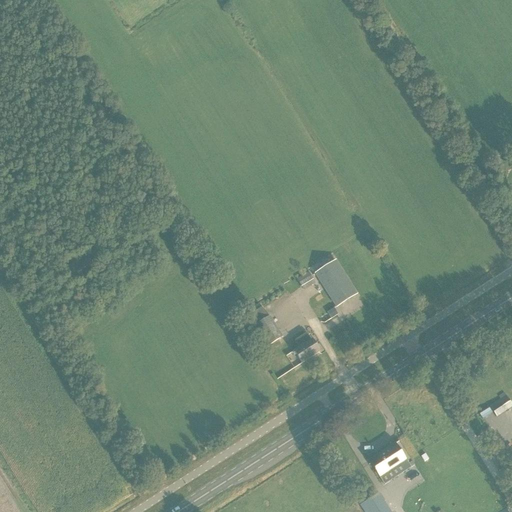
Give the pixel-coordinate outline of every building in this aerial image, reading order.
[(336,260),(314,274),(336,308),(358,294),(336,260)] [(299,283),(304,291),(316,283),(311,276),(299,283)] [(283,337),(270,316),(268,317),(262,307),(252,314),(258,324),(256,325),(269,346),(283,337)] [(295,340),(299,347),(294,350),(302,363),(320,352),(312,339),(310,340),(306,333),(295,340)] [(504,424),(511,419),(511,416),(502,401),(493,407),(504,424)] [(406,461),(395,443),(369,460),(380,478),(406,461)] [(360,507),(363,511),(389,511),(378,495),(360,507)]
